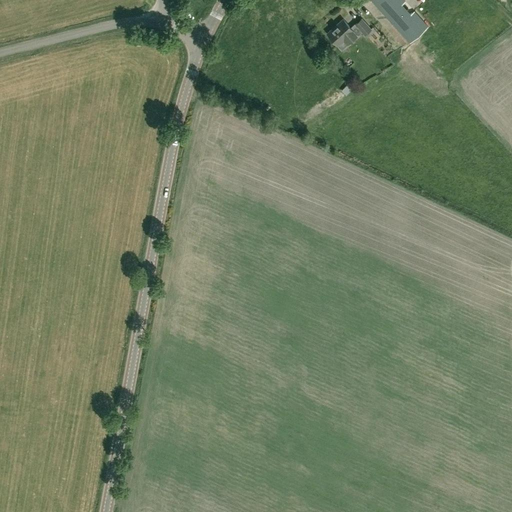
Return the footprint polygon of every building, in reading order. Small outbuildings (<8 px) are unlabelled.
[(371,0),(410,42),(428,26),(414,11),(410,14),(401,4),(405,1),(404,0),(371,0)] [(484,17),(498,5),(493,0),(461,0),(478,19),(483,15),(484,17)] [(418,13),(424,19),(433,10),(427,4),(418,13)] [(461,7),(434,24),(417,46),(423,57),(432,63),(435,68),(442,73),(448,69),(462,52),(477,42),(481,38),(484,36),(485,34),(478,29),(467,36),(476,24),(469,13),(461,7)] [(372,29),(362,18),(356,24),(357,25),(352,29),(343,19),(328,33),(338,45),(344,40),(347,45),(363,31),(366,34),(372,29)]
